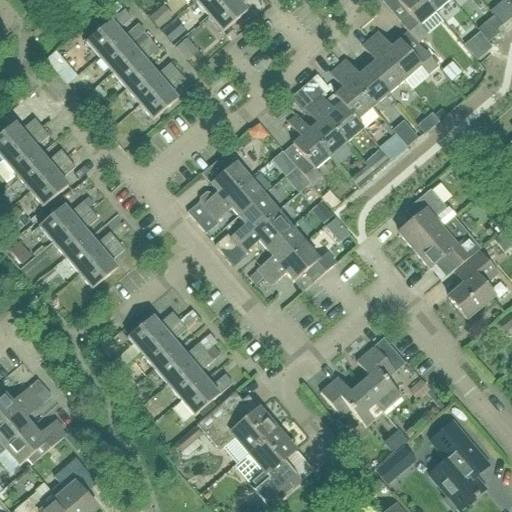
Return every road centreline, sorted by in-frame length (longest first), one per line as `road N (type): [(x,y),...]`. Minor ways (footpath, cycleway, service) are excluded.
road 1 (residential): [(140,188),(206,132),(233,121),(343,21),(347,0)]
road 2 (residential): [(300,367),(188,247)]
road 3 (residential): [(140,188),(46,88)]
road 4 (residential): [(472,395),(389,294)]
road 5 (residential): [(300,367),(276,385),(331,458)]
